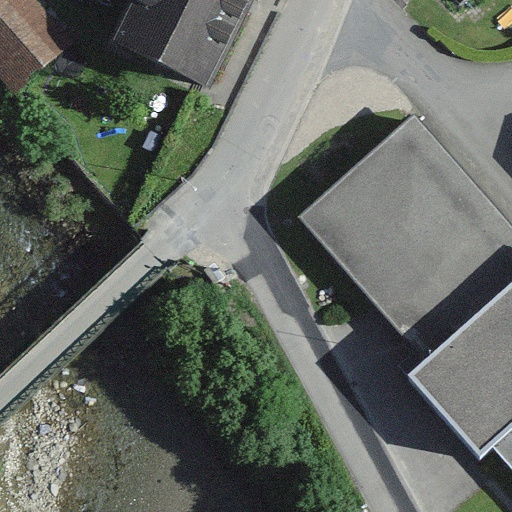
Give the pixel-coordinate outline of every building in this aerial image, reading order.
[(0,0),(0,97),(21,119),(79,62),(17,0),(0,0)] [(242,0),(147,0),(112,79),(192,114),(242,0)] [(444,0),(471,22),(489,0),(444,0)] [(511,235),(404,119),(296,220),(430,363),(511,289),(511,235)] [(511,289),(430,363),(407,384),(480,465),(489,455),(511,434),(511,289)] [(511,434),(489,455),(511,478),(511,434)]
